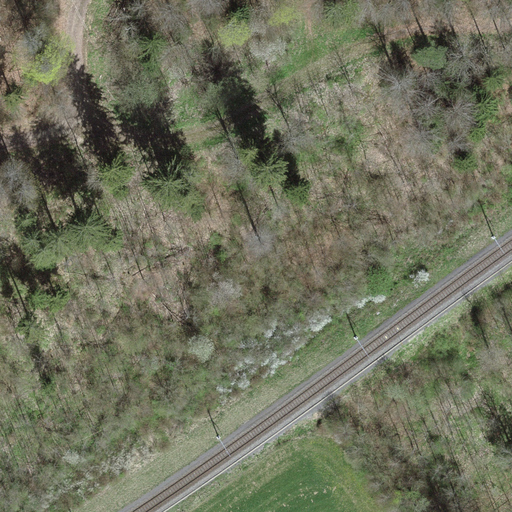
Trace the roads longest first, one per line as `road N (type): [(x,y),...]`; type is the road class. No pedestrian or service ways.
road 1 (track): [(90,117),(131,143),(165,142),(278,101),(413,30),(511,24)]
road 2 (track): [(78,0),(72,52),(90,117)]
